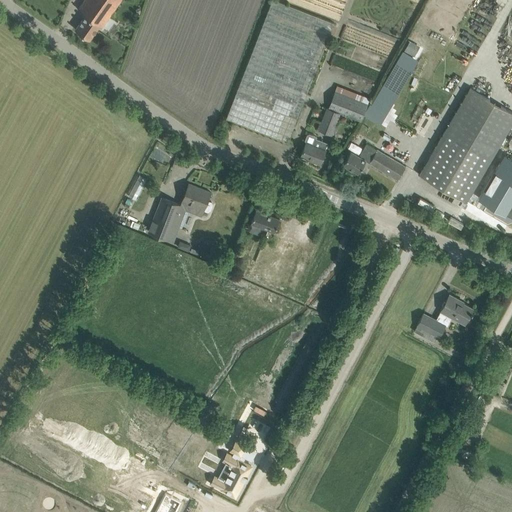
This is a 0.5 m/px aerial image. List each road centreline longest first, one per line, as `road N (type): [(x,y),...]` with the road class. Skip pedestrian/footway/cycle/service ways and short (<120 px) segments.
road 1 (unclassified): [(511,271),(213,153),(0,1)]
road 2 (track): [(511,289),(396,511)]
